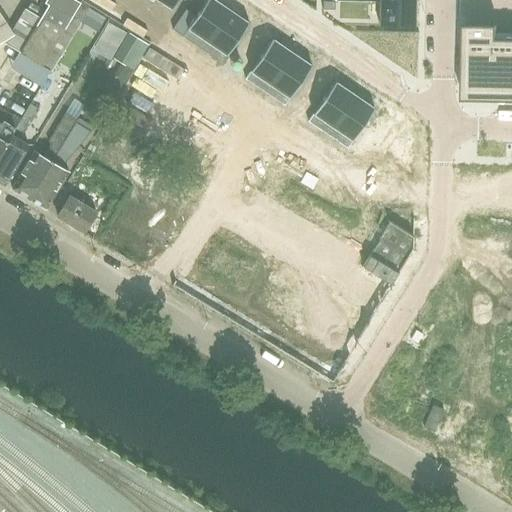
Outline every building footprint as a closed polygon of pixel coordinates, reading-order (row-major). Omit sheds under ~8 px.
[(26,9),(5,43),(18,51),(49,70),(50,70),(89,7),(77,0),(44,0),(44,1),(49,4),(49,5),(41,18),(26,9)] [(116,4),(109,0),(104,0),(101,4),(112,11),(116,4)] [(152,0),(152,1),(153,2),(153,0),(159,0),(171,8),(172,9),(178,0),(152,0)] [(202,49),(229,9),(215,0),(206,0),(196,16),(186,9),(172,29),(202,49)] [(323,1),(323,9),(335,9),(335,1),(323,1)] [(380,2),(380,24),(415,25),(415,3),(380,2)] [(229,9),(202,49),(222,63),(249,23),(248,22),(229,9)] [(123,25),(133,31),(137,24),(127,18),(123,25)] [(465,23),(463,91),(511,91),(511,31),(498,31),(498,24),(465,23)] [(143,38),(143,37),(147,31),(137,24),(133,31),(143,38)] [(150,47),(130,34),(114,60),(127,68),(134,56),(141,60),(150,47)] [(246,52),(230,76),(243,84),(246,79),(265,92),(292,52),(273,39),(272,38),(270,42),(258,60),(246,52)] [(292,52),(265,92),(284,105),(280,110),(291,118),(308,93),(298,86),(312,65),(311,64),(311,65),(292,52)] [(159,89),(171,96),(177,86),(165,78),(159,89)] [(311,95),(294,119),(305,127),(309,122),(328,135),(355,95),(336,82),(335,81),(321,102),(311,95)] [(177,86),(171,96),(183,103),(189,93),(177,86)] [(355,95),(328,135),(348,148),(357,155),(371,135),(361,128),(375,108),(374,107),(373,108),(355,95)] [(11,135),(0,153),(0,180),(5,184),(28,146),(28,145),(18,139),(30,120),(32,121),(39,110),(30,104),(21,119),(20,121),(16,126),(15,128),(11,135)] [(34,150),(12,188),(29,198),(60,146),(77,119),(66,113),(50,140),(53,141),(44,156),(34,150)] [(13,114),(9,121),(16,126),(20,121),(21,119),(13,114)] [(236,135),(243,125),(231,118),(224,128),(236,135)] [(60,146),(29,198),(46,208),(64,179),(69,171),(60,166),(92,127),(78,119),(78,120),(73,127),(72,129),(66,139),(63,144),(61,147),(60,146)] [(243,125),(236,135),(248,143),(255,132),(243,125)] [(388,128),(363,165),(393,185),(402,172),(395,167),(410,144),(388,128)] [(0,153),(11,135),(4,130),(0,136),(0,153)] [(295,157),(289,167),(301,174),(307,164),(295,157)] [(248,171),(241,181),(261,193),(267,182),(248,171)] [(349,179),(341,192),(364,206),(372,194),(349,179)] [(86,191),(77,186),(71,196),(70,195),(57,215),(84,231),(96,211),(80,201),(86,191)] [(183,232),(194,214),(181,206),(170,224),(183,232)] [(297,279),(309,253),(217,210),(181,289),(224,309),(233,288),(268,304),(276,288),(284,292),(291,277),(297,279)] [(352,233),(360,238),(354,247),(398,273),(413,248),(413,236),(375,213),(371,219),(363,214),(352,233)] [(125,214),(105,247),(125,259),(144,225),(125,214)] [(144,225),(125,259),(144,270),(164,237),(144,225)]
